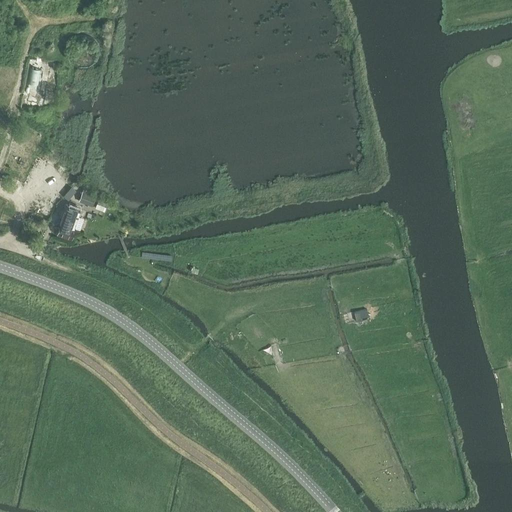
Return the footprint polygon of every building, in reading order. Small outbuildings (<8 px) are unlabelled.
[(99,55),(99,52),(99,49),(98,46),(96,43),(94,41),(92,39),(89,37),(86,36),(84,36),(80,36),(77,37),(74,38),(71,40),(69,43),(68,46),(67,49),(67,52),(67,55),(68,58),(69,61),(71,63),(73,65),(76,67),(79,68),(83,68),(86,68),(89,67),(92,65),(94,63),(96,61),(98,57),(99,55)] [(21,128),(7,174),(28,182),(32,183),(37,169),(40,170),(49,143),(41,141),(42,137),(21,128)] [(48,165),(28,190),(44,201),(39,208),(48,215),(53,209),(72,184),(48,165)] [(71,187),(63,197),(68,201),(76,191),(71,187)] [(79,201),(92,206),(96,197),(83,192),(79,201)] [(108,204),(98,200),(95,209),(105,212),(108,204)] [(0,222),(1,220),(6,221),(11,207),(0,203),(0,222)] [(59,223),(61,224),(58,234),(72,239),(76,228),(74,227),(80,210),(65,205),(59,223)] [(367,310),(354,313),(356,320),(369,318),(368,314),(367,310)]
